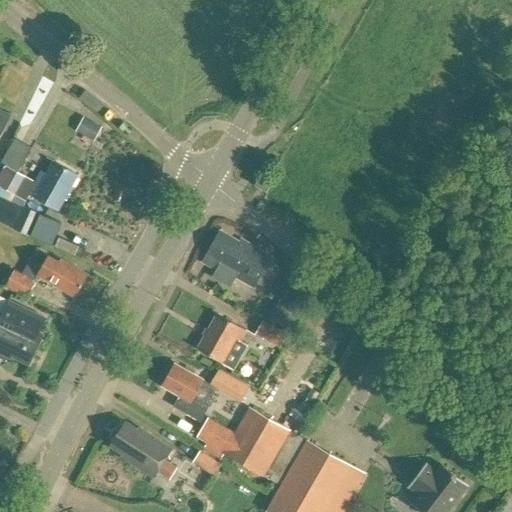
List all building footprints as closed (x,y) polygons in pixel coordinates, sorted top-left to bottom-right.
[(0,142),(12,116),(0,109),(0,142)] [(92,145),(102,128),(84,118),(76,132),(82,135),(80,138),(92,145)] [(56,211),(77,175),(53,161),(44,177),(39,175),(33,185),(15,175),(15,174),(3,166),(0,171),(0,188),(23,202),(27,195),(56,211)] [(267,193),(271,185),(258,178),(254,186),(267,193)] [(0,197),(0,223),(31,237),(41,215),(0,197)] [(220,233),(208,256),(203,265),(218,273),(214,280),(232,289),(237,279),(255,289),(256,288),(272,258),(242,242),(241,245),(220,233)] [(75,298),(88,276),(61,260),(59,263),(37,250),(22,276),(14,272),(5,287),(24,298),(37,276),(75,298)] [(2,316),(0,315),(0,355),(8,359),(10,357),(28,366),(43,337),(38,334),(45,320),(9,302),(2,316)] [(301,314),(280,302),(270,320),(291,332),(301,314)] [(240,342),(245,333),(217,316),(197,351),(221,365),(234,372),(249,346),(240,342)] [(264,322),(257,335),(281,349),(288,336),(264,322)] [(163,390),(180,400),(174,411),(202,425),(210,410),(208,409),(218,391),(176,368),(163,390)] [(311,409),(319,394),(311,390),(303,404),(311,409)] [(308,441),(307,442),(289,431),(290,431),(251,408),(235,436),(208,421),(198,439),(207,444),(202,453),(220,463),(225,455),(264,477),(281,487),(266,511),(343,511),(366,474),(308,441)] [(178,469),(167,463),(174,451),(137,429),(135,432),(123,425),(108,449),(119,456),(118,458),(155,481),(158,476),(170,482),(178,469)] [(202,454),(195,466),(215,478),(223,466),(202,454)] [(412,506),(420,511),(447,511),(468,486),(443,466),(437,474),(426,465),(413,482),(424,491),(412,506)]
